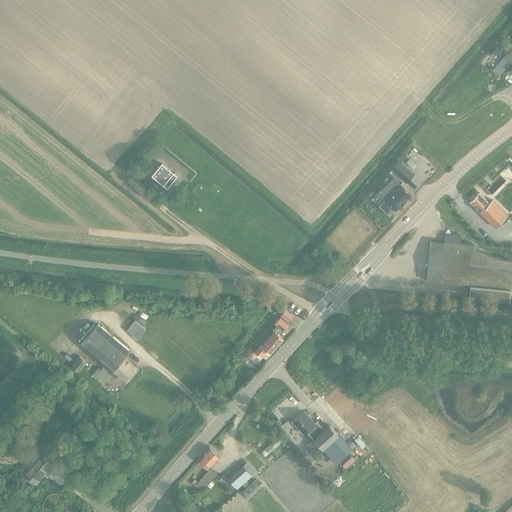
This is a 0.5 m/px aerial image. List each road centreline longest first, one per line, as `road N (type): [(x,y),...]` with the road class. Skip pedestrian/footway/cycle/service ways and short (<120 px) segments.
road 1 (tertiary): [(142,511),(442,184),(511,129)]
road 2 (unclassified): [(511,362),(406,351),(355,317)]
